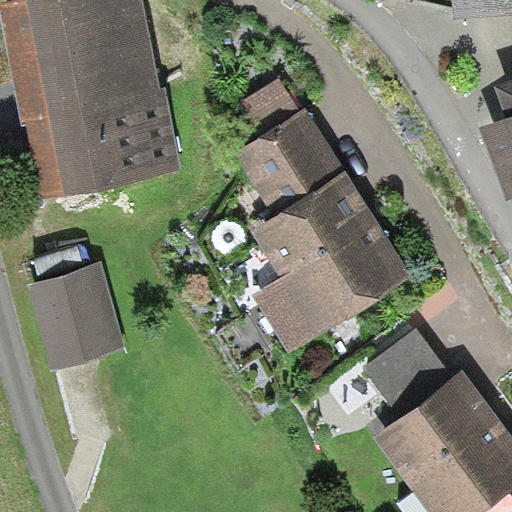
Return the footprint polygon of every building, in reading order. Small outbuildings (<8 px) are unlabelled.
[(144,0),(24,0),(0,5),(0,13),(22,123),(27,122),(43,203),(181,175),(144,0)] [(511,0),(453,0),(455,21),(511,17),(511,0)] [(508,102),(482,110),(506,182),(511,180),(511,64),(497,69),(508,102)] [(260,127),(299,102),(278,70),(239,95),(260,127)] [(272,203),(345,159),(307,98),(299,102),(260,127),(234,142),(272,203)] [(413,264),(346,157),(345,159),(272,203),(253,215),(283,264),(253,283),(289,341),(413,264)] [(54,359),(124,341),(102,253),(32,271),(54,359)] [(407,397),(451,365),(420,320),(375,351),(407,397)] [(438,511),(460,511),(511,474),(511,423),(464,356),(451,365),(407,397),(373,422),(438,511)]
